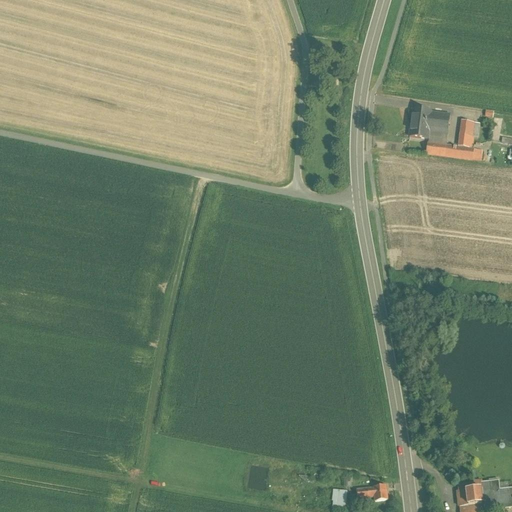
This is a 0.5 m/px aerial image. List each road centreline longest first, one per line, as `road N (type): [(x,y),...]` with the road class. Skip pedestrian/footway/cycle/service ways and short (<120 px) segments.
road 1 (secondary): [(359,205),(410,511)]
road 2 (unclassified): [(0,135),(295,195)]
road 3 (secondary): [(384,0),(358,109),(359,205)]
road 4 (unclassified): [(289,0),(305,59),(295,195)]
